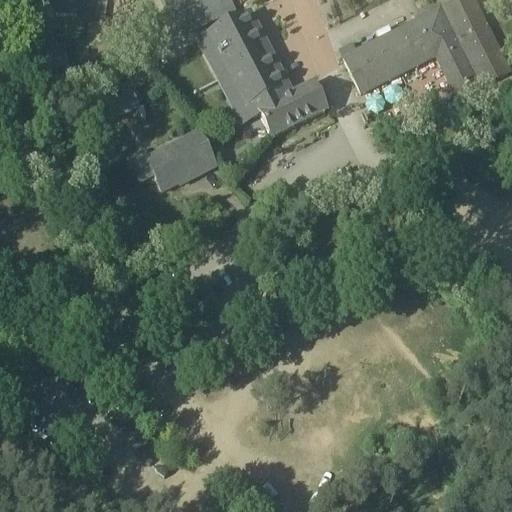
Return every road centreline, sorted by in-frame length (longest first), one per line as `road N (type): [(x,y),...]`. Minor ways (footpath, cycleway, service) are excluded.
road 1 (unclassified): [(0,337),(112,327),(171,304),(304,165),(363,134)]
road 2 (track): [(310,0),(363,134)]
